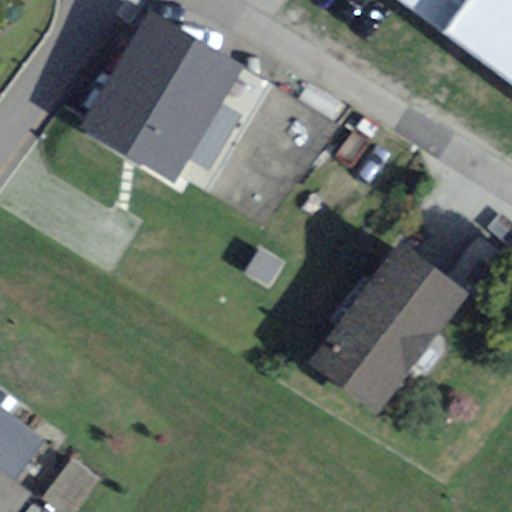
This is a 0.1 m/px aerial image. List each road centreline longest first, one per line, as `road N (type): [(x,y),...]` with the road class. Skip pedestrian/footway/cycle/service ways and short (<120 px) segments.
road 1 (track): [(511,193),(188,0)]
road 2 (residential): [(0,135),(96,0)]
